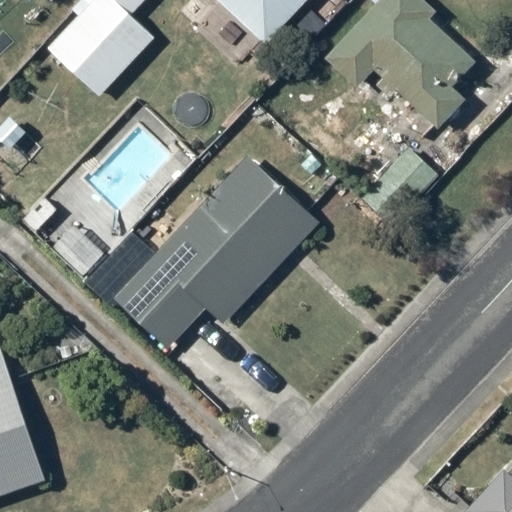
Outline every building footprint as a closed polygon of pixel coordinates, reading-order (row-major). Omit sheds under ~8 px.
[(143,0),(88,0),(91,2),(47,47),(98,96),(154,37),(130,14),(143,0)] [(218,0),(265,43),(305,0),(218,0)] [(474,56),(417,0),(365,0),(371,5),(322,56),(356,89),(378,67),(437,124),(462,98),(447,83),(474,56)] [(316,221),(245,155),(151,257),(72,185),(34,227),(167,349),(206,307),(222,322),(316,221)] [(0,495),(45,480),(0,347),(0,495)] [(511,511),(511,475),(502,466),(461,511),(511,511)]
